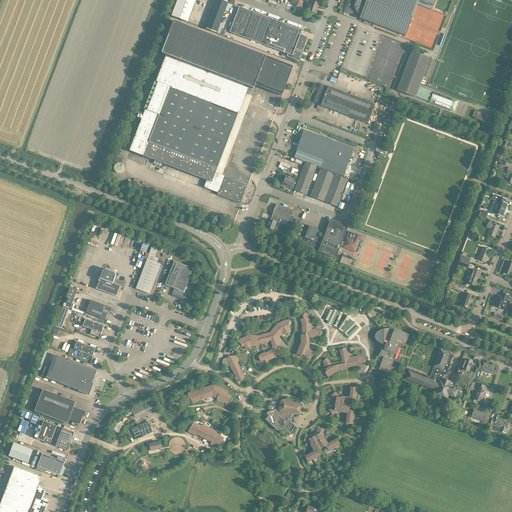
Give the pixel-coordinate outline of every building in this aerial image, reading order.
[(177,0),(173,12),(189,18),(195,0),(177,0)] [(222,0),(217,0),(206,29),(216,32),(227,2),(222,0)] [(319,0),(312,0),(312,1),(311,1),(307,10),(316,13),(319,4),(319,3),(319,0)] [(347,0),(345,8),(357,13),(356,15),(360,17),(360,18),(373,24),(372,26),(396,35),(396,32),(405,36),(418,4),(432,10),(435,0),(347,0)] [(239,7),(230,32),(288,54),(287,56),(299,61),(308,38),(300,35),(302,30),(239,7)] [(174,21),(162,53),(166,55),(144,113),(139,112),(136,119),(141,120),(130,151),(207,180),(204,187),(209,189),(218,193),(217,195),(240,203),(248,185),(216,173),(249,86),(253,88),(253,89),(255,84),(282,94),(281,95),(282,96),(293,66),(175,21),(174,21)] [(430,58),(427,57),(411,51),(397,90),(415,97),(416,96),(440,106),(455,112),(459,101),(433,92),(419,87),(430,58)] [(321,105),(368,123),(375,104),(328,86),(328,87),(320,84),(313,102),(321,105)] [(474,119),(483,122),(486,114),(477,110),(477,112),(475,111),(473,117),(475,118),(474,119)] [(294,158),(344,177),(355,149),(304,130),(297,149),(297,150),(294,158)] [(291,188),(295,190),(306,194),(315,171),(316,166),(305,162),(303,167),(299,177),(295,176),(294,179),(291,188)] [(114,167),(113,168),(114,169),(114,170),(115,171),(115,172),(116,172),(117,172),(118,173),(119,173),(120,172),(121,172),(122,171),(123,170),(123,169),(123,168),(123,167),(123,166),(123,165),(122,164),(121,164),(121,163),(120,163),(119,163),(118,163),(117,163),(116,163),(115,164),(114,165),(114,166),(114,167)] [(335,175),(321,170),(311,196),(324,202),(335,175)] [(335,175),(324,202),(337,207),(348,180),(335,175)] [(294,179),(286,176),(284,183),(287,184),(286,186),(291,188),(294,179)] [(494,195),(493,199),(498,201),(493,213),(503,216),(507,204),(505,203),(506,199),(494,195)] [(273,215),(271,220),(277,222),(279,223),(281,218),(289,222),(293,211),(276,204),(272,215),(273,215)] [(277,222),(271,220),(270,219),(266,227),(273,230),(277,222)] [(331,219),(323,239),(322,242),(318,251),(336,258),(340,246),(342,241),(348,226),(331,219)] [(487,219),(486,222),(487,223),(487,225),(489,226),(485,236),(493,239),(498,226),(493,224),(494,221),(487,219)] [(323,239),(321,238),(316,236),(318,229),(307,225),(300,222),(292,241),(316,251),(318,247),(320,242),(322,242),(323,239)] [(343,247),(354,251),(358,239),(360,240),(362,236),(356,234),(349,231),(345,242),(343,247)] [(161,264),(153,261),(157,249),(152,247),(136,288),(150,293),(161,264)] [(490,250),(482,247),(478,259),(485,262),(490,250)] [(461,259),(459,264),(467,267),(469,262),(461,259)] [(193,268),(174,261),(165,284),(175,288),(172,295),(183,299),(187,298),(188,298),(193,284),(188,282),(193,268)] [(511,262),(508,261),(503,273),(511,275),(511,271),(511,262)] [(97,288),(117,296),(121,285),(113,283),(116,275),(115,272),(104,269),(97,288)] [(481,273),(472,269),(467,282),(476,285),(481,273)] [(69,288),(62,306),(70,309),(77,291),(69,288)] [(473,295),(464,292),(459,305),(468,308),(473,295)] [(503,293),(502,297),(498,295),(494,306),(503,309),(509,295),(503,293)] [(112,308),(91,300),(86,312),(106,319),(108,313),(112,308)] [(68,309),(63,307),(56,326),(61,328),(68,309)] [(343,314),(337,311),(334,310),(333,311),(330,309),(328,314),(329,314),(328,316),(327,315),(325,319),(328,321),(327,323),(331,325),(331,324),(337,327),(343,331),(342,331),(347,336),(346,336),(350,339),(360,329),(357,326),(358,326),(353,321),(343,314)] [(495,312),(493,317),(502,321),(504,316),(495,312)] [(309,337),(310,337),(321,337),(321,331),(317,331),(317,329),(311,329),(311,321),(308,315),(305,313),(303,316),(304,318),(300,320),(302,323),(302,334),(301,334),(301,337),(309,337)] [(100,337),(102,333),(105,325),(86,318),(83,326),(92,329),(91,333),(100,337)] [(279,341),(279,338),(283,332),(284,333),(289,331),(287,325),(289,324),(289,320),(286,320),(277,324),(270,332),(259,335),(258,344),(271,341),(272,343),(279,341)] [(376,339),(376,340),(377,341),(378,341),(378,342),(379,342),(379,343),(380,343),(382,344),(383,344),(382,347),(382,348),(382,349),(381,350),(381,351),(378,356),(379,356),(381,357),(381,356),(384,357),(379,369),(379,368),(379,369),(380,370),(381,371),(383,372),(384,372),(386,373),(388,373),(389,374),(390,374),(391,374),(392,374),(394,375),(394,374),(398,364),(393,362),(395,358),(396,359),(400,348),(399,348),(400,344),(405,346),(409,335),(409,336),(409,335),(407,334),(406,333),(404,332),(402,331),(401,331),(400,331),(398,330),(398,329),(397,329),(396,328),(394,328),(391,328),(390,328),(388,328),(387,328),(385,328),(384,329),(382,329),(380,330),(378,331),(377,332),(376,333),(376,334),(375,334),(375,335),(375,336),(375,337),(375,338),(375,339),(376,339)] [(259,335),(249,335),(240,339),(238,342),(241,344),(243,343),(246,349),(251,347),(251,346),(257,346),(258,344),(259,335)] [(301,337),(301,342),(296,354),(300,355),(301,354),(308,357),(309,355),(313,356),(315,351),(309,348),(309,337),(301,337)] [(77,341),(74,349),(93,356),(96,348),(77,341)] [(272,343),(272,346),(272,349),(270,351),(265,353),(265,352),(258,356),(260,361),(265,360),(265,362),(275,357),(279,352),(281,346),(279,341),(272,343)] [(343,369),(346,369),(346,368),(357,366),(361,367),(362,363),(364,363),(367,360),(364,358),(358,356),(349,357),(348,352),(347,353),(345,348),(340,350),(342,361),(343,369)] [(434,366),(447,371),(453,355),(449,353),(449,352),(441,349),(434,366)] [(55,354),(53,360),(50,368),(45,367),(42,376),(79,390),(79,391),(89,395),(93,384),(92,384),(98,370),(55,354)] [(238,362),(239,361),(237,355),(230,356),(230,355),(229,356),(223,359),(222,363),(226,367),(228,366),(232,366),(236,376),(234,377),(238,382),(241,380),(248,373),(249,372),(242,366),(239,367),(238,362)] [(342,361),(331,363),(327,358),(323,361),(324,365),(323,366),(327,372),(326,373),(328,377),(338,370),(343,369),(342,361)] [(465,361),(462,359),(457,373),(459,374),(461,370),(462,370),(463,367),(465,368),(465,370),(468,371),(470,369),(473,361),(466,358),(465,361)] [(484,363),(483,364),(480,363),(478,369),(481,371),(482,370),(492,374),(494,367),(484,363)] [(446,375),(447,371),(434,366),(430,377),(411,369),(410,372),(409,372),(406,379),(435,390),(434,393),(448,398),(449,395),(455,397),(458,390),(457,390),(458,387),(455,386),(459,374),(454,372),(451,381),(442,378),(444,374),(446,375)] [(474,399),(474,400),(473,402),(473,403),(476,404),(478,403),(479,401),(481,402),(486,390),(484,389),(485,386),(479,383),(477,387),(479,387),(474,399)] [(217,401),(228,403),(231,396),(227,394),(228,392),(213,384),(197,390),(197,388),(187,393),(189,398),(190,398),(193,403),(212,396),(217,398),(217,401)] [(51,417),(59,395),(43,389),(35,410),(51,417)] [(349,397),(344,396),(340,397),(336,392),(331,396),(333,399),(332,403),(349,405),(349,402),(348,402),(348,400),(349,400),(349,397)] [(356,393),(350,392),(349,397),(349,400),(348,400),(348,402),(349,402),(352,400),(355,401),(358,393),(356,393)] [(51,417),(68,423),(69,418),(78,421),(82,412),(73,408),(75,401),(59,395),(51,417)] [(110,404),(120,398),(118,396),(109,402),(110,404)] [(290,434),(295,426),(291,422),(291,416),(293,414),(297,414),(297,413),(300,413),(301,406),(299,405),(299,404),(287,400),(286,399),(280,400),(279,406),(276,406),(277,402),(272,401),(271,406),(270,406),(270,411),(267,412),(268,416),(265,419),(277,430),(283,428),(290,434)] [(152,407),(149,401),(142,405),(145,411),(152,407)] [(332,403),(331,408),(329,410),(333,415),(338,411),(342,412),(347,413),(348,410),(347,410),(347,408),(348,408),(349,405),(332,403)] [(474,410),(472,417),(483,421),(483,423),(487,424),(489,418),(486,416),(487,414),(474,410)] [(506,433),(507,430),(509,423),(497,418),(496,421),(493,419),(491,425),(494,427),(495,426),(500,428),(499,430),(506,433)] [(37,438),(50,443),(57,425),(44,421),(37,438)] [(148,421),(131,428),(136,439),(153,432),(148,421)] [(193,422),(191,427),(199,432),(197,435),(205,439),(211,441),(216,431),(204,424),(203,427),(193,422)] [(75,432),(63,427),(56,445),(68,450),(69,449),(70,446),(70,445),(75,432)] [(196,436),(197,435),(199,432),(191,427),(188,431),(196,436)] [(317,431),(313,433),(321,448),(324,446),(323,445),(325,445),(326,445),(328,443),(325,439),(323,436),(324,429),(318,427),(317,431)] [(211,441),(210,445),(220,447),(222,442),(219,441),(221,435),(217,433),(217,432),(216,431),(211,441)] [(311,446),(314,451),(316,450),(317,449),(318,449),(319,449),(321,448),(313,433),(309,435),(306,434),(304,441),(310,443),(311,446)] [(149,444),(150,451),(162,448),(161,441),(149,444)] [(323,445),(324,446),(327,447),(329,450),(336,448),(335,447),(332,441),(328,443),(326,445),(325,445),(323,445)] [(28,463),(33,450),(14,443),(9,456),(28,463)] [(38,451),(35,450),(31,463),(34,464),(35,459),(38,459),(42,446),(39,446),(38,451)] [(317,452),(319,449),(318,449),(317,449),(316,450),(314,451),(310,454),(313,459),(313,460),(320,455),(318,453),(317,452)] [(38,466),(60,474),(65,461),(42,453),(38,466)] [(45,511),(50,499),(44,497),(47,488),(39,485),(42,476),(15,465),(0,503),(0,511),(45,511)]
